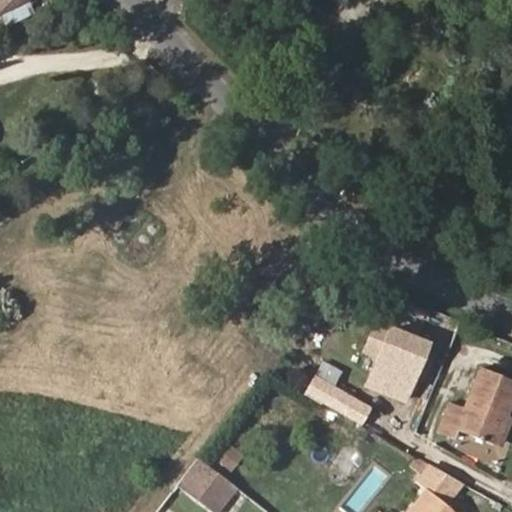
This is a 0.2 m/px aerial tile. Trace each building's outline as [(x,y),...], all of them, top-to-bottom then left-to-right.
[(0,0),(0,28),(1,32),(40,12),(33,0),(0,0)] [(296,333),(312,346),(327,328),(310,315),(296,333)] [(406,400),(430,340),(370,316),(356,352),(372,358),(362,383),(406,400)] [(498,446),(510,416),(511,409),(511,378),(481,367),(464,408),(450,402),(438,432),(454,439),(458,430),(498,446)] [(503,448),(511,424),(511,416),(510,416),(498,446),(503,448)] [(231,470),(242,456),(228,445),(217,460),(231,470)] [(213,511),(218,511),(236,488),(196,458),(177,485),(213,511)] [(455,511),(446,504),(463,484),(430,465),(416,482),(426,490),(408,511),(455,511)]
